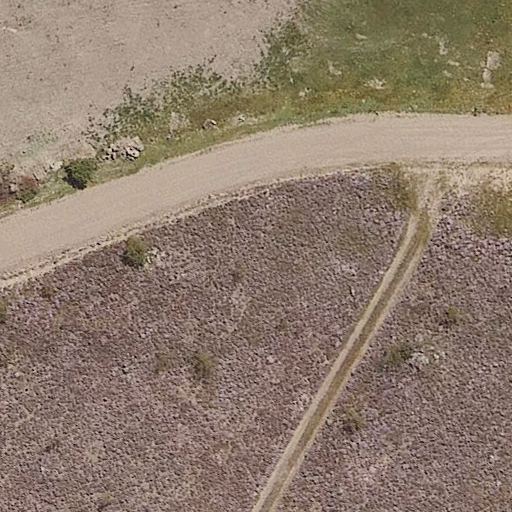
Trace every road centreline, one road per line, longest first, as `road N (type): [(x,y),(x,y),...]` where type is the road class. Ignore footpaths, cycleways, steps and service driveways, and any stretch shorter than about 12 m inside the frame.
road 1 (unclassified): [(0,327),(452,158),(511,165)]
road 2 (track): [(511,261),(498,309),(374,511)]
